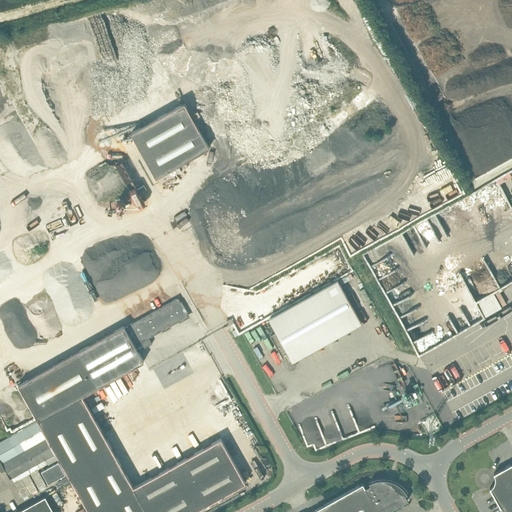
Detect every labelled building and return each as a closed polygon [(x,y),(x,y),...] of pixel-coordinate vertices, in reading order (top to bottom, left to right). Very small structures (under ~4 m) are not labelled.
[(131,132),(156,177),(209,147),(185,102),(131,132)] [(145,184),(132,189),(121,160),(107,165),(120,199),(125,197),(128,205),(140,200),(138,193),(147,190),(145,184)] [(110,201),(111,210),(120,210),(120,200),(110,201)] [(271,335),(270,336),(282,357),(281,358),(285,366),(286,366),(286,367),(287,368),(288,368),(289,369),(290,369),(291,369),(292,368),(293,368),(294,367),(295,366),(296,365),(296,364),(296,363),(296,362),(296,361),(295,360),(362,323),(338,280),(336,281),(333,277),(320,284),(322,289),(269,319),(277,333),(271,336),(271,335)] [(485,316),(502,307),(494,293),(477,302),(485,316)] [(178,301),(176,298),(125,327),(135,345),(188,316),(179,300),(178,301)] [(125,327),(124,325),(18,384),(36,415),(38,420),(82,395),(144,361),(135,345),(125,327)] [(82,395),(38,420),(89,511),(192,511),(246,482),(221,438),(134,487),(82,395)] [(37,421),(0,441),(0,460),(1,462),(0,462),(0,468),(2,471),(5,469),(11,479),(12,478),(23,498),(46,485),(38,469),(48,463),(49,464),(58,460),(37,421)] [(58,461),(41,471),(48,483),(65,474),(58,461)] [(511,511),(511,463),(494,473),(494,474),(495,477),(495,479),(494,483),(492,485),(491,487),(490,488),(500,507),(501,506),(504,511),(511,511)] [(386,511),(408,500),(405,495),(407,493),(406,491),(406,490),(405,489),(403,488),(402,486),(401,485),(399,484),(398,483),(395,482),(394,481),(392,484),(386,482),(387,479),(386,479),(383,478),(380,478),(378,479),(376,479),(373,480),(371,481),(370,482),(369,483),(370,485),(365,487),(363,483),(315,510),(316,511),(386,511)] [(15,511),(43,511),(37,500),(15,511)]
